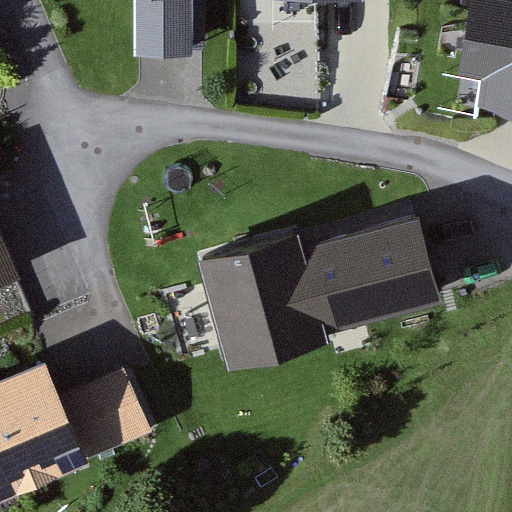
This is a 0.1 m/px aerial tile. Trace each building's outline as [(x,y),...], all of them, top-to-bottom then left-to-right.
[(139,0),(140,41),(199,41),(199,0),(139,0)] [(511,0),(474,0),(464,65),(492,70),(487,98),(511,102),(511,0)] [(299,231),(208,257),(235,352),(441,293),(419,215),(304,248),(299,231)] [(0,236),(0,271),(13,266),(0,236)] [(43,366),(0,384),(0,485),(147,425),(123,369),(56,397),(43,366)]
